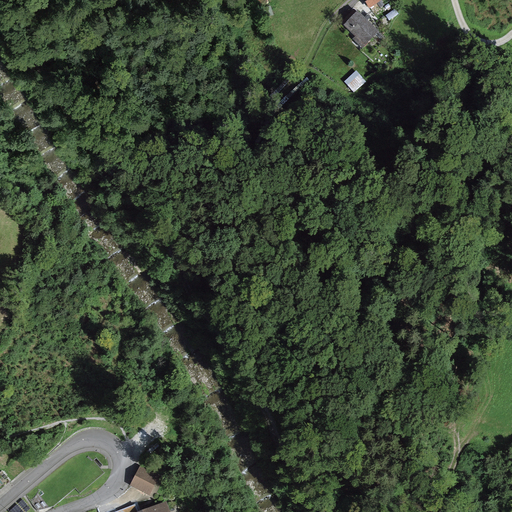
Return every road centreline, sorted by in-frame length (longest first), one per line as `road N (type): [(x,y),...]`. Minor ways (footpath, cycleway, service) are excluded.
road 1 (track): [(323,511),(266,394),(136,186),(54,85),(9,0)]
road 2 (residential): [(60,511),(101,496),(119,479),(119,451),(93,438),(53,458),(0,505)]
road 3 (track): [(420,511),(455,456),(457,430),(447,421),(445,396),(511,308)]
road 4 (track): [(169,237),(185,231),(209,191),(239,168),(267,107),(309,63)]
